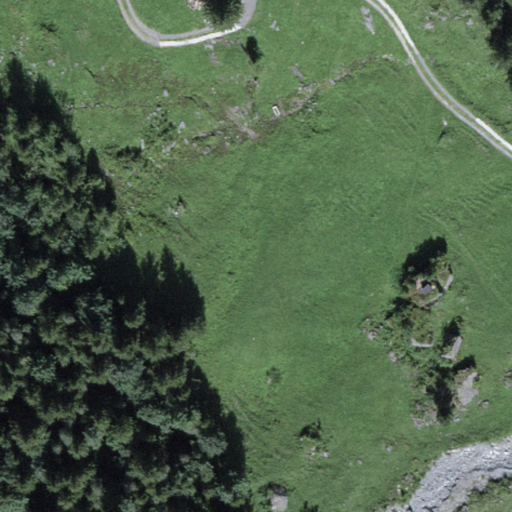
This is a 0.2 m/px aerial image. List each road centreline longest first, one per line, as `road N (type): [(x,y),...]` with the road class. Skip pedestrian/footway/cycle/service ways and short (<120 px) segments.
road 1 (track): [(374,0),(442,95),(511,152)]
road 2 (track): [(121,0),(146,38),(164,40),(237,25),(248,0)]
